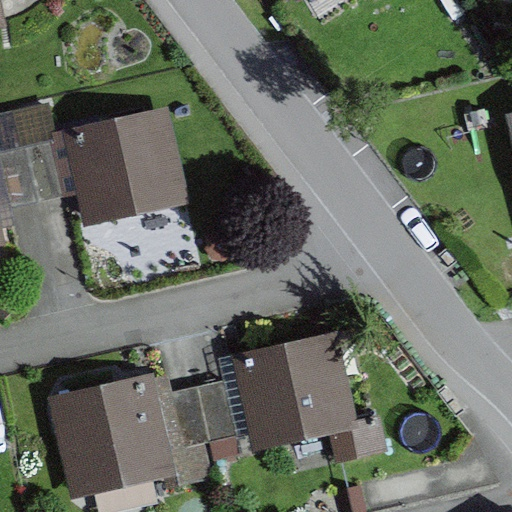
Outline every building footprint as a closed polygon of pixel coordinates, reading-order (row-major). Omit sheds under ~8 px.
[(283,0),(291,13),(313,0),(372,0),(375,4),(382,0),(283,0)] [(50,136),(52,146),(66,199),(75,237),(187,209),(161,108),(50,136)] [(29,208),(66,199),(52,146),(16,156),(29,208)] [(0,159),(0,215),(29,208),(16,156),(0,159)] [(225,353),(233,392),(245,447),(249,463),(321,447),(328,477),(389,464),(380,421),(349,427),(328,331),(225,353)] [(171,490),(165,464),(154,409),(149,386),(47,408),(70,511),(171,490)] [(206,455),(245,447),(233,392),(194,400),(206,455)] [(154,409),(165,464),(206,455),(194,400),(154,409)]
